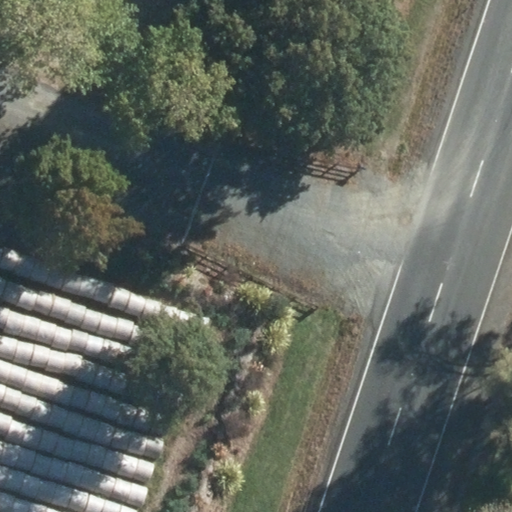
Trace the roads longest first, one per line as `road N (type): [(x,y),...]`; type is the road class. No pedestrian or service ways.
road 1 (unknown): [(0,103),(451,272)]
road 2 (tertiary): [(511,94),(370,511)]
